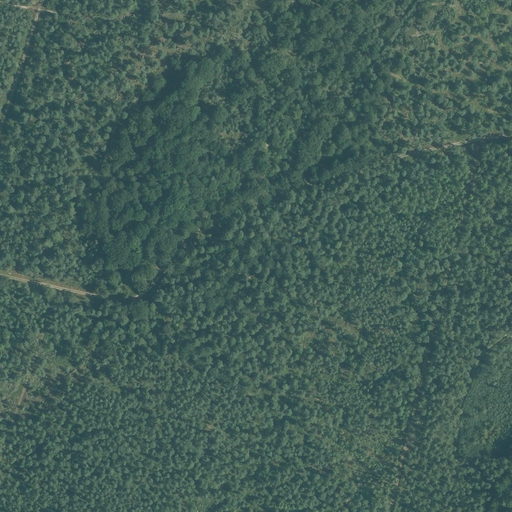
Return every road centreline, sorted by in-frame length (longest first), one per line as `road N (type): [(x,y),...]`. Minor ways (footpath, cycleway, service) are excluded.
road 1 (track): [(0,275),(129,300),(184,244),(245,201),(349,166),(511,135)]
road 2 (track): [(389,511),(480,139)]
road 3 (track): [(0,459),(57,287)]
road 4 (track): [(39,9),(0,129)]
